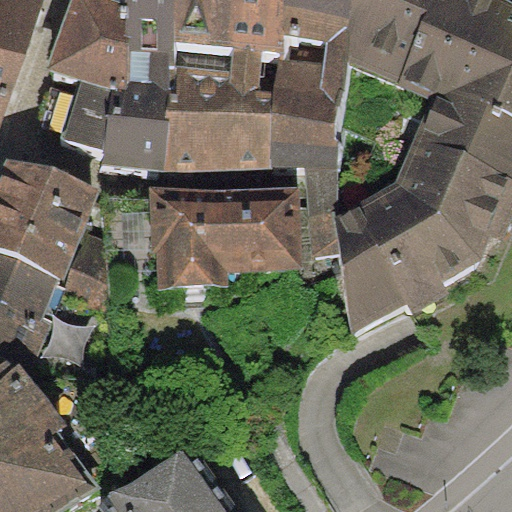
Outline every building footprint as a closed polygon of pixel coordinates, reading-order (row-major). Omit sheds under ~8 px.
[(0,0),(0,130),(45,0),(0,0)] [(70,0),(49,67),(81,80),(112,87),(125,90),(127,3),(127,0),(70,0)] [(127,0),(127,3),(125,90),(171,91),(174,7),(170,7),(169,0),(127,0)] [(272,168),(289,0),(169,0),(170,7),(174,7),(171,91),(165,170),(272,168)] [(346,61),(358,0),(289,0),(272,168),(305,167),(305,175),(338,175),(346,61)] [(511,0),(358,0),(346,61),(436,102),(440,96),(490,116),(493,106),(511,64),(511,0)] [(511,64),(493,106),(511,114),(511,64)] [(112,87),(81,80),(64,138),(104,152),(102,164),(165,170),(171,91),(125,90),(112,87)] [(490,116),(440,96),(436,102),(428,120),(423,119),(396,181),(337,216),(341,253),(353,332),(408,304),(414,313),(450,293),(444,282),(481,261),(491,238),(503,240),(511,216),(511,114),(493,106),(490,116)] [(100,190),(7,154),(0,172),(0,251),(61,275),(66,276),(84,231),(100,190)] [(337,216),(338,175),(305,175),(312,258),(341,253),(337,216)] [(299,185),(148,188),(149,249),(156,248),(156,287),(227,285),(227,269),(300,267),(299,185)] [(117,244),(84,231),(66,276),(62,287),(96,300),(117,244)] [(0,251),(0,357),(31,371),(52,321),(43,317),(61,275),(0,251)] [(31,371),(0,357),(0,511),(61,511),(99,490),(31,371)] [(99,505),(104,511),(239,511),(189,441),(99,505)]
